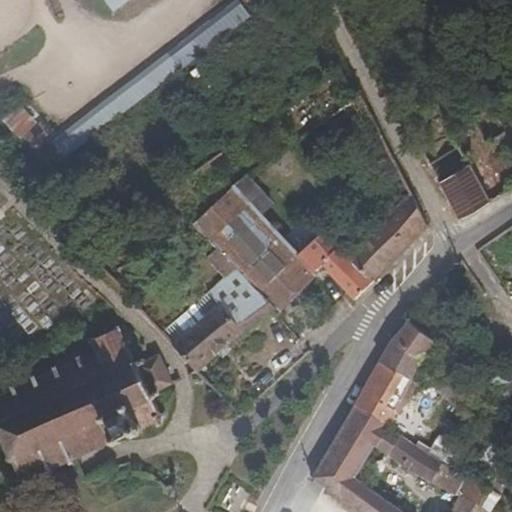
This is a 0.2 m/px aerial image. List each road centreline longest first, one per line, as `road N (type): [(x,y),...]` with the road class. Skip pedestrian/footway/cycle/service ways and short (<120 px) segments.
road 1 (residential): [(380,306),(249,429),(193,511)]
road 2 (residential): [(445,238),(320,0)]
road 3 (residential): [(380,306),(273,511)]
